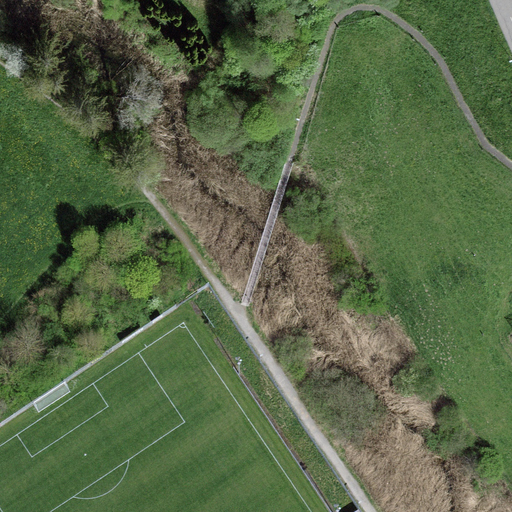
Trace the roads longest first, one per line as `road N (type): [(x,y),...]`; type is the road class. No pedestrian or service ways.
road 1 (track): [(370,511),(239,317),(331,26),(364,7),(405,26),(442,66),(487,146),(511,164)]
road 2 (track): [(239,317),(102,142),(0,58)]
